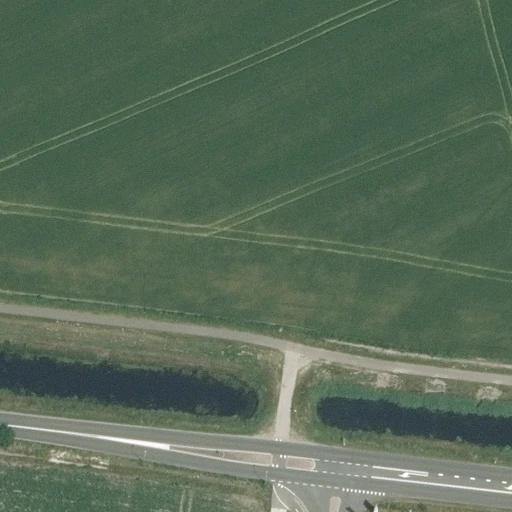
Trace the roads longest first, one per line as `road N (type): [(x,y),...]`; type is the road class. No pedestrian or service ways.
road 1 (tertiary): [(93,437),(182,462),(511,502)]
road 2 (tertiary): [(511,477),(93,437)]
